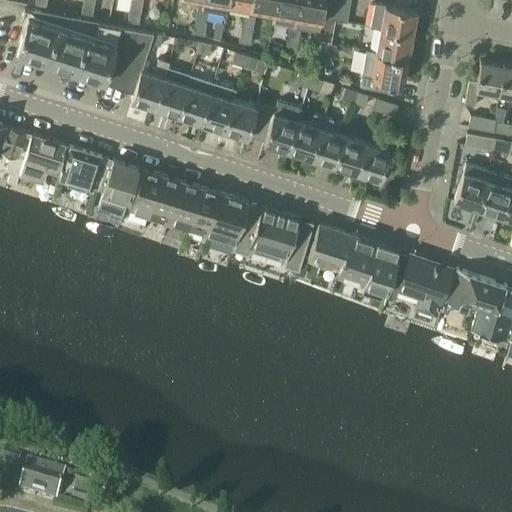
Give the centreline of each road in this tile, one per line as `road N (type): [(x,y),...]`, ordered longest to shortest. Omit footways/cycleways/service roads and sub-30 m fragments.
road 1 (tertiary): [(416,231),(0,94)]
road 2 (residential): [(416,231),(452,21)]
